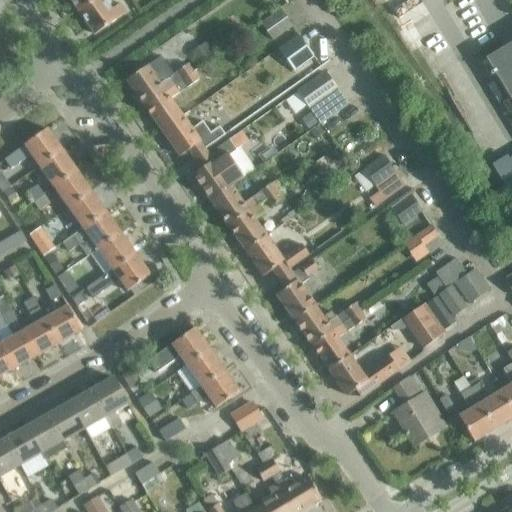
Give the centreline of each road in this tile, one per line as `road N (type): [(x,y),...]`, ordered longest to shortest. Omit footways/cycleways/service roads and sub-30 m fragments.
road 1 (residential): [(386,511),(353,459),(318,432),(213,288)]
road 2 (residential): [(213,288),(198,252),(91,92),(60,73)]
road 3 (residential): [(0,412),(213,288)]
road 4 (tertiary): [(511,446),(402,511)]
